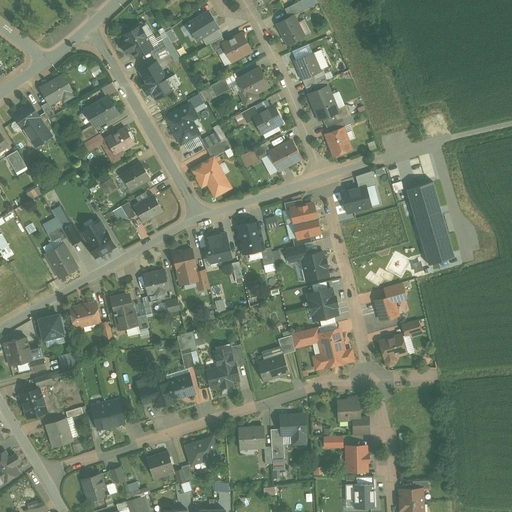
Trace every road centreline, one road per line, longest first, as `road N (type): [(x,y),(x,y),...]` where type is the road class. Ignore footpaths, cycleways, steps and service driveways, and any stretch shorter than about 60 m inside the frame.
road 1 (residential): [(373,378),(317,383),(41,472)]
road 2 (residential): [(0,329),(200,216)]
road 3 (residential): [(88,29),(200,216)]
road 4 (residential): [(323,175),(373,378)]
road 5 (residential): [(237,0),(275,55),(323,175)]
road 6 (residential): [(323,175),(511,120)]
road 7 (residential): [(373,378),(390,451),(393,511)]
road 8 (residential): [(200,216),(323,175)]
